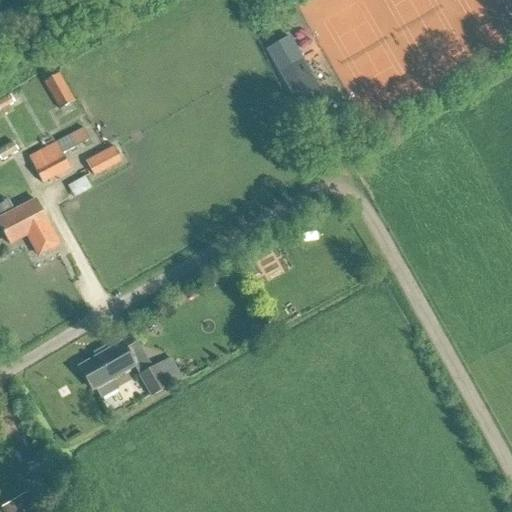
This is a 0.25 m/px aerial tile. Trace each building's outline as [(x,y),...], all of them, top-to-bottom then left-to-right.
[(289,39),(267,51),(301,112),(324,99),(289,39)] [(57,109),(73,101),(57,75),(42,82),(57,109)] [(9,96),(0,100),(0,111),(14,104),(9,96)] [(34,169),(40,182),(69,168),(62,154),(87,141),(80,128),(27,157),(34,169)] [(0,161),(0,162),(17,152),(12,142),(0,150),(0,161)] [(113,147),(86,163),(94,177),(121,161),(113,147)] [(44,253),(59,245),(48,224),(49,224),(35,199),(0,217),(0,226),(10,245),(26,236),(35,253),(42,249),(44,253)] [(120,342),(78,366),(91,390),(95,388),(100,397),(117,387),(112,378),(134,366),(139,375),(152,367),(137,341),(123,349),(120,342)] [(139,375),(138,376),(150,398),(167,387),(155,366),(152,367),(139,375)] [(2,508),(4,511),(50,511),(48,508),(41,511),(35,511),(27,495),(12,502),(12,503),(2,508)]
